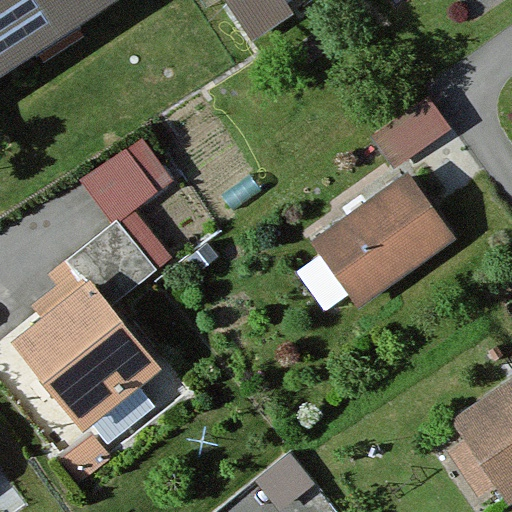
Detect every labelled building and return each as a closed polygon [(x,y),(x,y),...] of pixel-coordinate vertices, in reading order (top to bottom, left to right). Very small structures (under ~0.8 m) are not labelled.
[(0,0),(0,80),(111,9),(104,0),(0,0)] [(234,0),(250,23),(285,0),(234,0)] [(438,90),(374,134),(403,178),(416,170),(468,134),(438,90)] [(403,178),(320,239),(368,306),(464,236),(416,170),(403,178)] [(152,269),(113,223),(47,278),(54,286),(30,305),(38,315),(4,344),(77,431),(86,422),(104,444),(151,404),(136,386),(157,368),(106,307),(152,269)] [(509,511),(511,510),(511,383),(444,426),(499,511),(509,511)]
